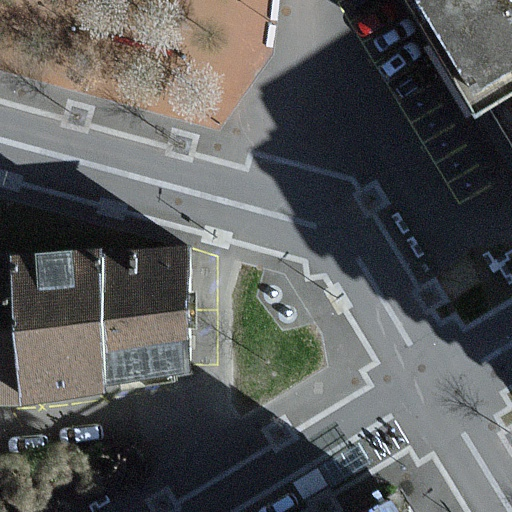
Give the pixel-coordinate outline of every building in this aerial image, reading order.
[(511,0),(438,0),(511,118),(511,0)] [(189,248),(106,251),(107,396),(190,374),(189,248)] [(9,259),(21,402),(107,396),(106,251),(9,259)] [(0,402),(21,402),(9,259),(0,259),(0,402)] [(413,511),(408,502),(391,511),(413,511)]
